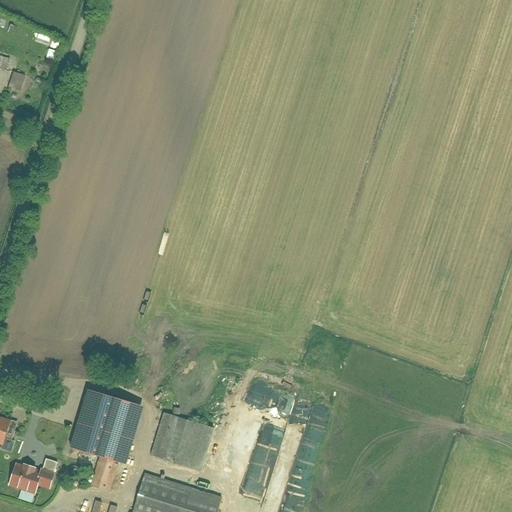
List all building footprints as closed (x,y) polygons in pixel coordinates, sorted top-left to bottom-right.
[(0,56),(0,70),(6,72),(10,60),(0,56)] [(15,73),(9,88),(19,93),(26,77),(15,73)] [(163,415),(149,460),(199,475),(213,430),(163,415)] [(0,421),(0,443),(4,445),(10,425),(0,421)] [(98,460),(89,489),(110,495),(119,466),(98,460)] [(44,461),(40,474),(15,466),(8,487),(35,496),(38,487),(50,490),(57,465),(44,461)] [(142,474),(130,511),(218,511),(223,499),(142,474)] [(95,502),(91,511),(99,511),(102,504),(95,502)]
